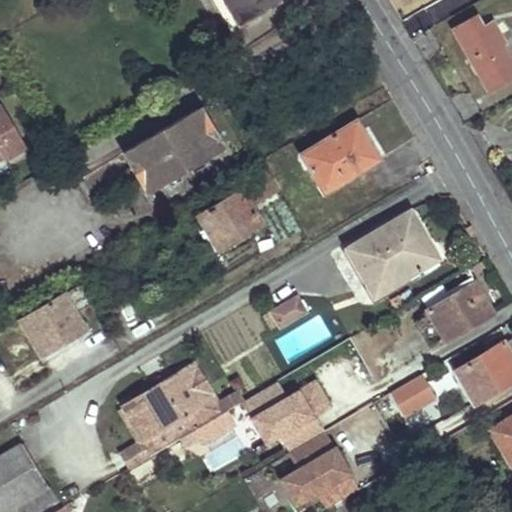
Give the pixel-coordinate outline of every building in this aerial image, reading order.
[(223,0),(238,26),(282,1),(281,0),(223,0)] [(484,28),(476,16),(454,30),(489,93),(511,79),(511,59),(503,45),(508,41),(495,20),(484,28)] [(0,155),(1,155),(3,158),(23,146),(0,105),(0,155)] [(223,146),(200,107),(127,150),(150,190),(182,171),(175,159),(184,152),(192,165),(223,146)] [(378,159),(355,121),(349,124),(372,162),(378,159)] [(372,162),(349,124),(300,153),(323,191),(372,162)] [(192,165),(184,152),(175,159),(182,171),(192,165)] [(278,189),(265,167),(199,207),(201,213),(198,216),(218,250),(263,224),(252,205),(278,189)] [(430,250),(408,211),(345,249),(373,297),(390,287),(387,282),(405,272),(403,267),(430,250)] [(436,260),(430,250),(403,267),(405,272),(387,282),(390,287),(436,260)] [(118,280),(103,257),(79,272),(92,295),(118,280)] [(493,309),(476,279),(428,306),(446,337),(493,309)] [(84,329),(63,293),(20,319),(40,355),(84,329)] [(295,295),(270,310),(280,325),(304,310),(295,295)] [(511,338),(455,371),(474,404),(511,381),(511,338)] [(142,436),(151,453),(213,417),(225,410),(219,399),(195,359),(161,379),(131,396),(122,402),(124,405),(142,436)] [(396,388),(389,392),(402,415),(434,396),(421,373),(396,388)] [(129,392),(131,396),(161,379),(158,375),(129,392)] [(279,433),(289,450),(323,430),(313,413),(328,404),(314,380),(285,396),(276,380),(243,399),(241,400),(265,441),(279,433)] [(219,399),(225,410),(228,408),(241,400),(243,399),(237,388),(219,399)] [(136,439),(142,436),(124,405),(118,408),(136,439)] [(511,416),(487,430),(511,473),(511,416)] [(358,489),(323,430),(289,450),(300,469),(292,474),(305,497),(318,489),(328,507),(358,489)] [(130,465),(151,453),(142,436),(136,439),(120,449),(130,465)] [(35,511),(55,501),(20,444),(0,456),(0,511),(3,511),(16,505),(19,511),(35,511)]
